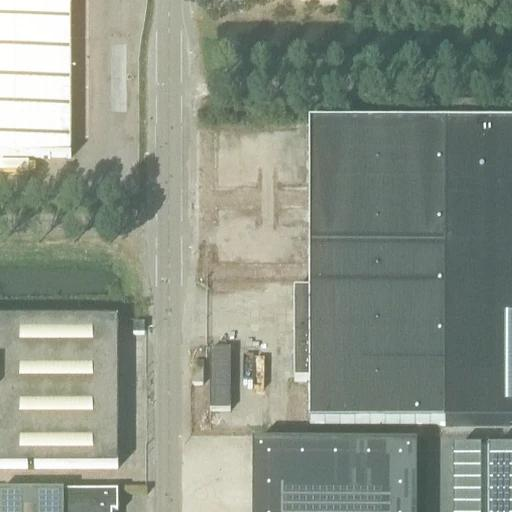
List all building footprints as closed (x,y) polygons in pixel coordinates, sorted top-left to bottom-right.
[(0,0),(0,159),(71,160),(70,0),(0,0)] [(476,103),(452,103),(452,114),(476,114),(476,103)] [(294,356),(294,382),(294,383),(309,383),(309,427),(511,427),(511,126),(445,126),(309,126),(309,246),(309,291),(294,291),(294,295),(294,335),(294,356)] [(118,323),(0,322),(0,470),(118,470),(118,323)] [(144,325),(133,325),(133,336),(144,336),(144,325)] [(230,413),(230,352),(210,352),(210,413),(230,413)] [(203,366),(192,366),(192,387),(203,387),(203,366)] [(251,511),(416,511),(416,448),(252,448),(251,511)] [(511,511),(511,453),(454,453),(453,511),(511,511)] [(0,495),(0,511),(63,511),(64,495),(0,495)] [(64,495),(63,511),(117,511),(118,495),(64,495)]
